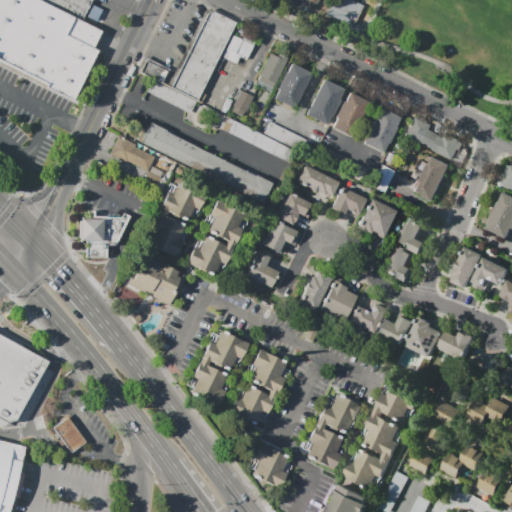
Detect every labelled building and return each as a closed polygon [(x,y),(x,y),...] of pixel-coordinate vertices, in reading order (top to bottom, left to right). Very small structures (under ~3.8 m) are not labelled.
[(0,0),(98,0),(88,21),(86,25),(105,34),(97,52),(101,54),(77,105),(47,91),(50,86),(0,62),(0,0)] [(291,0),(316,0),(311,10),(291,0)] [(348,0),(361,6),(354,22),(321,5),(323,0),(348,0)] [(237,24),(198,102),(171,89),(207,14),(214,12),(237,24)] [(238,56),(245,59),(253,42),(231,33),(221,57),(235,63),(238,56)] [(286,58),(274,83),(260,76),(271,54),(278,58),(280,55),(286,58)] [(144,56),(170,69),(163,84),(136,71),(144,56)] [(293,64),(311,73),(294,108),(275,99),(293,64)] [(324,78),(344,88),(339,99),(341,100),(333,116),(331,115),(327,124),(307,115),(324,78)] [(190,113),(146,91),(152,80),(195,102),(190,113)] [(241,91),(254,97),(246,113),(233,106),(241,91)] [(350,92),(370,102),(353,138),(332,128),(350,92)] [(378,108),(398,118),(381,153),(361,143),(378,108)] [(228,118),(300,154),(294,165),(222,130),(228,118)] [(450,160),(404,137),(413,118),(428,125),(426,130),(442,138),(444,134),(459,141),(450,160)] [(151,122),(168,130),(167,133),(273,182),(264,202),(141,144),(151,122)] [(154,157),(148,171),(128,161),(127,163),(109,155),(118,136),(136,144),(134,147),(154,157)] [(429,156),(449,167),(432,202),(411,192),(416,183),(413,182),(421,165),(424,167),(429,156)] [(511,190),(501,186),(510,165),(511,165),(511,190)] [(306,166),(339,182),(331,199),(298,183),(306,166)] [(393,172),(384,190),(371,184),(380,166),(393,172)] [(183,184),(177,196),(171,193),(161,214),(169,218),(171,212),(193,222),(198,210),(204,213),(212,197),(183,184)] [(342,187),(367,199),(359,214),(348,209),(346,215),(332,208),(342,187)] [(502,193),(511,197),(511,228),(506,240),(484,229),(502,193)] [(278,218),(290,194),(311,204),(304,217),(298,214),(292,225),(278,218)] [(372,199),(397,211),(384,237),(359,225),(372,199)] [(213,217),(217,219),(211,232),(240,245),(247,231),(241,228),(247,215),(220,202),(213,217)] [(130,216),(116,246),(108,246),(107,260),(86,259),(88,241),(81,240),(83,210),(124,213),(130,216)] [(162,217),(170,221),(171,218),(188,226),(182,240),(188,243),(180,259),(150,244),(162,217)] [(409,218),(426,226),(419,239),(429,244),(423,255),(397,243),(409,218)] [(264,245),(276,220),(292,228),(280,253),(264,245)] [(209,239),(203,250),(196,247),(189,261),(219,276),(223,267),(228,269),(236,252),(209,239)] [(469,246),(485,254),(468,289),(452,281),(469,246)] [(399,248),(414,255),(409,266),(415,269),(408,283),(386,272),(399,248)] [(259,251),(270,257),(265,267),(279,274),(272,290),(246,277),(259,251)] [(186,277),(142,256),(128,284),(172,305),(186,277)] [(486,256),(511,268),(503,285),(491,279),(485,293),(471,286),(486,256)] [(332,277),(316,311),(302,304),(319,270),(332,277)] [(508,308),(511,310),(511,281),(507,279),(500,297),(511,301),(508,308)] [(344,320),(319,308),(332,280),(346,286),(344,290),(356,296),(344,320)] [(355,305),(368,311),(373,302),(385,308),(373,334),(347,321),(355,305)] [(383,317),(396,324),(400,315),(413,321),(401,346),(375,333),(383,317)] [(442,332),(429,358),(402,345),(417,315),(432,323),(430,326),(442,332)] [(313,343),(303,338),(308,329),(318,334),(313,343)] [(446,331),(438,347),(462,359),(473,336),(466,332),(465,334),(459,331),(457,336),(446,331)] [(249,345),(221,332),(215,344),(210,342),(202,358),(230,371),(237,358),(242,360),(249,345)] [(0,420),(7,424),(17,420),(48,362),(0,336),(0,420)] [(278,396),(250,381),(256,369),(252,366),(260,350),(287,365),(281,377),(286,380),(278,396)] [(226,377),(200,364),(193,378),(198,381),(192,394),(219,408),(227,392),(220,389),(226,377)] [(455,377),(471,384),(463,401),(447,393),(455,377)] [(397,384),(424,398),(416,414),(411,411),(405,424),(377,410),(385,394),(391,397),(397,384)] [(242,400),(247,388),(275,400),(268,415),(263,412),(256,426),(229,413),(236,397),(242,400)] [(365,409),(337,396),(331,408),(326,406),(319,422),(347,434),(352,422),(358,424),(365,409)] [(494,399),(490,408),(487,414),(501,421),(508,407),(494,399)] [(443,401),(459,409),(451,426),(435,418),(443,401)] [(475,401),(468,416),(482,423),(487,414),(490,408),(475,401)] [(403,427),(375,413),(367,429),(372,432),(367,444),(393,457),(400,441),(397,440),(403,427)] [(55,430),(68,419),(87,444),(74,454),(55,430)] [(431,425),(448,434),(440,449),(423,441),(431,425)] [(342,441),(315,427),(308,442),(313,445),(306,457),(334,471),(342,455),(337,452),(342,441)] [(0,511),(0,441),(31,449),(14,511),(0,511)] [(288,459),(262,445),(254,460),(259,463),(252,475),(279,490),(287,475),(281,472),(288,459)] [(467,445),(482,453),(474,467),(465,462),(460,459),(467,445)] [(416,449),(433,457),(426,473),(409,464),(416,449)] [(363,450),(357,463),(352,461),(344,476),(372,489),(378,475),(384,478),(391,463),(363,450)] [(450,455),(460,459),(465,462),(458,476),(443,469),(450,455)] [(484,469),(501,477),(493,495),(476,487),(484,469)] [(396,471),(407,476),(388,511),(386,511),(377,507),(396,471)] [(360,511),(367,494),(337,484),(330,505),(324,503),(320,511),(360,511)] [(511,484),(511,504),(503,500),(511,484)] [(408,511),(417,495),(428,501),(422,511),(408,511)]
